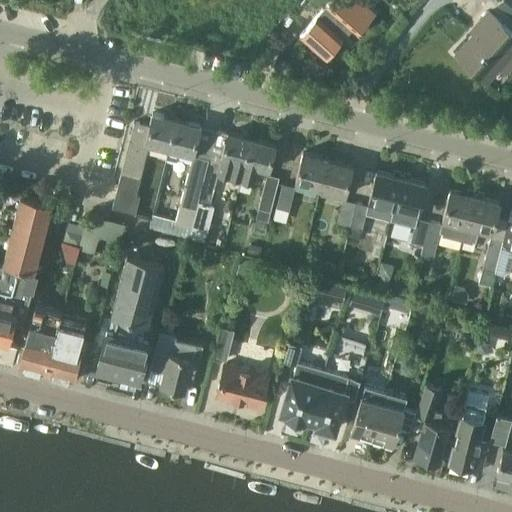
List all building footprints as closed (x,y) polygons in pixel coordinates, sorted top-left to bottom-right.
[(177,0),(194,12),(202,0),(177,0)] [(202,0),(194,12),(212,25),(229,0),(202,0)] [(329,0),(327,3),(328,3),(301,35),(326,56),(341,38),(348,44),(357,33),(376,11),(363,0),(329,0)] [(511,0),(499,0),(495,6),(511,21),(511,0)] [(511,63),(511,30),(491,11),(480,22),(483,25),(459,52),(488,78),(506,59),(511,63)] [(152,112),(149,125),(133,121),(121,171),(113,202),(133,207),(140,176),(149,142),(168,147),(176,118),(152,112)] [(196,202),(216,129),(215,129),(212,140),(202,137),(196,136),(199,125),(176,118),(168,147),(193,153),(176,218),(153,212),(149,226),(172,232),(187,236),(196,202)] [(251,138),(216,129),(187,236),(204,241),(215,204),(209,203),(213,189),(219,191),(220,186),(237,190),(251,138)] [(251,138),(237,190),(238,191),(242,178),(249,180),(253,166),(267,170),(274,144),(251,138)] [(294,182),(319,188),(327,157),(303,151),(294,182)] [(352,164),(327,157),(319,188),(343,195),(352,164)] [(355,203),(350,225),(361,228),(365,212),(390,219),(391,219),(393,207),(401,175),(376,169),(367,204),(356,201),(355,203)] [(257,208),(255,217),(268,221),(270,211),(269,211),(279,177),(266,174),(257,208)] [(393,207),(391,219),(415,225),(417,217),(426,182),(401,175),(393,207)] [(283,184),(276,207),(273,218),(285,222),(289,211),(288,210),(294,187),(283,184)] [(451,189),(443,220),(442,220),(441,223),(429,220),(421,252),(434,255),(440,231),(442,232),(442,234),(464,240),(475,195),(451,189)] [(38,271),(33,270),(39,248),(45,225),(51,203),(20,195),(15,217),(9,240),(3,262),(0,261),(0,340),(8,343),(16,312),(25,315),(31,289),(33,290),(38,271)] [(500,201),(475,195),(464,240),(472,242),(473,239),(476,240),(478,229),(492,232),(500,201)] [(343,200),(337,223),(350,225),(355,203),(343,200)] [(124,222),(109,218),(89,213),(79,249),(94,253),(97,236),(119,243),(124,222)] [(409,248),(421,252),(429,220),(417,217),(415,225),(409,248)] [(511,220),(508,219),(503,238),(495,272),(502,274),(508,270),(511,258),(511,257),(511,220)] [(66,228),(64,240),(79,244),(82,232),(66,228)] [(491,284),(494,272),(495,272),(503,238),(490,235),(479,282),(491,284)] [(146,326),(163,262),(126,253),(110,317),(116,318),(112,333),(106,332),(97,366),(137,376),(146,342),(140,340),(144,325),(146,326)] [(313,284),(309,298),(339,305),(343,291),(313,284)] [(380,310),(384,292),(354,285),(350,302),(380,310)] [(27,334),(18,365),(18,367),(45,374),(61,311),(35,305),(30,320),(31,320),(28,334),(27,334)] [(61,311),(45,374),(71,381),(80,348),(79,347),(83,333),(86,323),(60,316),(62,311),(61,311)] [(511,336),(511,325),(491,321),(488,333),(511,338),(511,336)] [(234,329),(221,325),(213,356),(226,359),(234,329)] [(176,333),(160,329),(149,367),(163,371),(159,385),(161,386),(163,390),(177,394),(182,391),(183,391),(187,377),(193,379),(202,345),(175,338),(176,333)] [(308,417),(323,367),(297,359),(301,344),(289,340),(283,359),(296,363),(283,410),(289,412),(288,415),(303,420),(304,416),(308,417)] [(268,374),(224,363),(216,396),(259,407),(268,374)] [(333,428),(343,395),(354,398),(360,378),(323,367),(308,417),(319,420),(318,424),(333,428)] [(420,431),(418,439),(412,457),(435,463),(445,429),(437,427),(443,411),(435,408),(442,385),(425,380),(414,412),(426,415),(424,423),(423,422),(420,431)] [(384,390),(364,384),(350,434),(368,439),(373,421),(375,421),(381,399),(384,390)] [(373,421),(368,439),(393,446),(407,396),(384,390),(381,399),(375,421),(373,421)] [(449,461),(470,466),(482,469),(489,440),(477,437),(486,405),(465,400),(449,461)] [(511,416),(496,413),(489,440),(506,444),(511,420),(511,416)] [(497,474),(511,477),(511,451),(503,449),(497,474)]
